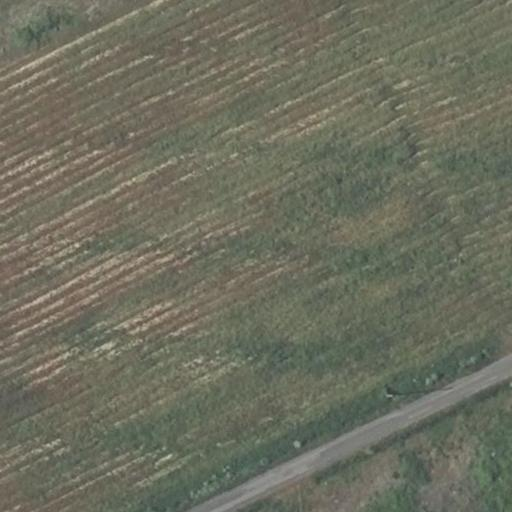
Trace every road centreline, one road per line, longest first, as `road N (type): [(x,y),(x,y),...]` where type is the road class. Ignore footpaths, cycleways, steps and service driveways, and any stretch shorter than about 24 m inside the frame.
road 1 (track): [(511,315),(357,0)]
road 2 (unclassified): [(511,372),(216,511)]
